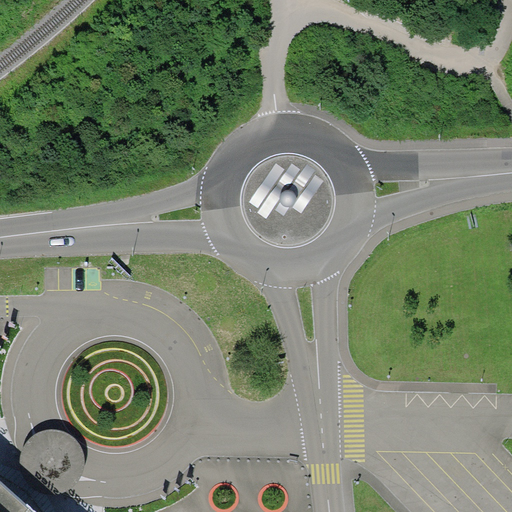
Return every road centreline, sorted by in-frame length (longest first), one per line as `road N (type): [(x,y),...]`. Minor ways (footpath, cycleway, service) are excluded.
road 1 (primary): [(0,240),(221,215)]
road 2 (primary): [(357,198),(339,158),(300,138),(278,138),(240,157),(221,194),(221,215)]
road 3 (primary): [(221,215),(241,254),(260,267),(304,272),(350,237),(357,198)]
road 4 (primary): [(357,198),(511,172)]
